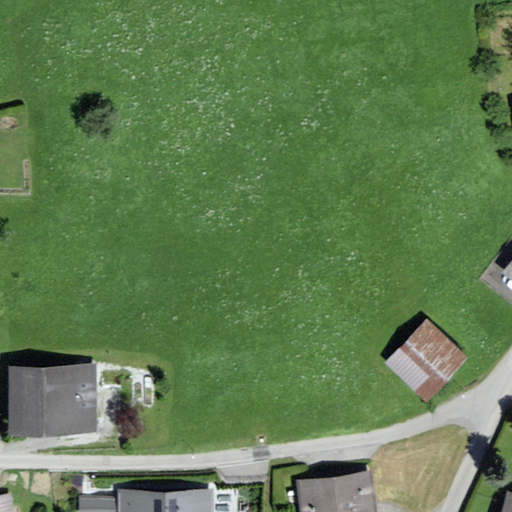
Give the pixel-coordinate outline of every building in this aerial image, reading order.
[(511,239),(483,277),(511,299),(511,239)] [(422,321),(384,363),(425,400),(463,357),(422,321)] [(96,365),(5,366),(6,433),(97,432),(96,365)] [(369,511),(364,466),(286,476),(290,511),(369,511)] [(208,511),(209,488),(123,488),(123,511),(208,511)] [(116,511),(116,491),(80,491),(80,511),(116,511)] [(10,511),(8,496),(0,496),(0,511),(10,511)]
